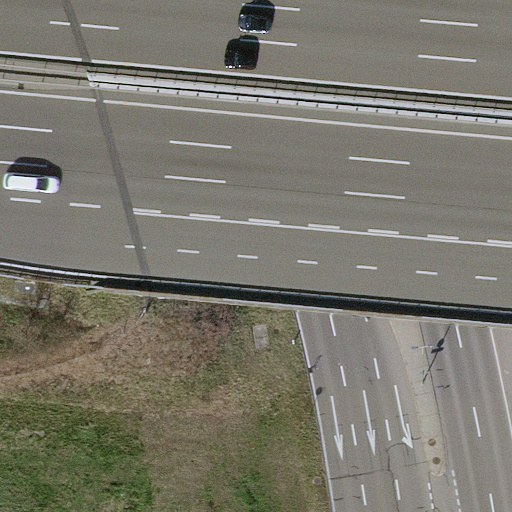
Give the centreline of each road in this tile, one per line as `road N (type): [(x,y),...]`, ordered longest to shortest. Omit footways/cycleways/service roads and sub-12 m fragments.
road 1 (secondary): [(248,0),(317,191),(388,511)]
road 2 (secondary): [(495,511),(430,178),(377,0)]
road 3 (motorway): [(0,144),(511,190)]
road 4 (motorway): [(511,28),(199,0)]
